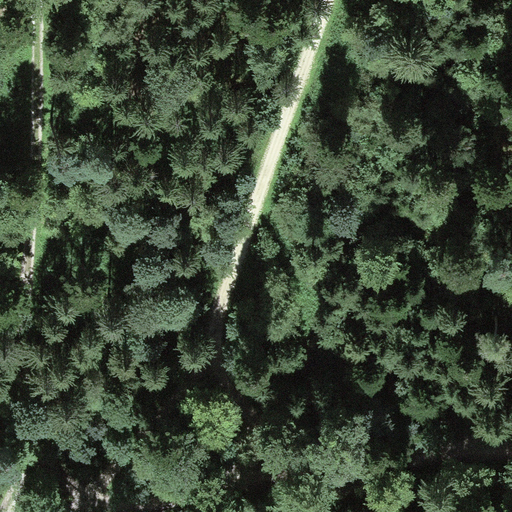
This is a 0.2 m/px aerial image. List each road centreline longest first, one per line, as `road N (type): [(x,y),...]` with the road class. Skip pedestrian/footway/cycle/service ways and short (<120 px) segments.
road 1 (track): [(78,511),(206,378),(220,311),(326,0)]
road 2 (track): [(2,511),(31,466),(19,374),(36,181),(38,0)]
road 3 (track): [(99,511),(304,468),(396,458)]
road 4 (track): [(206,378),(222,406),(304,468)]
